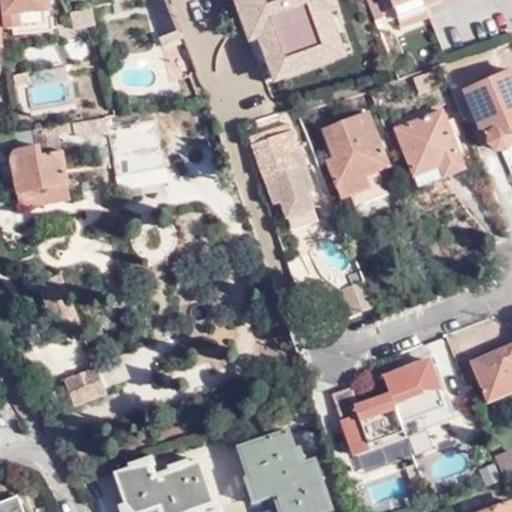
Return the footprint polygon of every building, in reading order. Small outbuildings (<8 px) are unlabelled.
[(52,22),(50,0),(6,0),(9,29),(13,28),(14,33),(20,32),(20,38),(59,34),(57,22),(52,22)] [(161,50),(183,42),(167,0),(150,0),(148,1),(161,39),(157,41),(161,50)] [(222,8),(219,0),(198,0),(202,14),(222,8)] [(355,9),(352,0),(236,0),(267,87),(360,55),(345,12),(355,9)] [(418,2),(422,0),(384,0),(394,23),(422,12),(418,2)] [(422,12),(394,23),(398,34),(426,22),(422,12)] [(472,59),(441,71),(460,120),(474,116),(486,147),(490,146),(492,149),(495,151),(499,151),(502,151),(505,149),(507,146),(509,143),(508,139),(511,137),(511,71),(482,83),(472,59)] [(197,104),(204,103),(195,76),(188,79),(197,104)] [(341,195),(366,186),(363,175),(388,165),(367,110),(324,128),(335,156),(327,160),(341,195)] [(413,177),(441,167),(445,178),(462,171),(439,114),(396,131),(413,177)] [(103,144),(111,193),(165,184),(157,138),(177,134),(175,119),(134,126),(133,121),(125,122),(126,127),(91,134),(93,145),(103,144)] [(76,134),(74,125),(58,128),(60,137),(76,134)] [(19,193),(68,184),(60,137),(58,128),(33,132),(36,147),(11,151),(19,193)] [(316,192),(308,173),(299,148),(291,128),(274,134),(276,141),(267,145),(265,138),(251,143),(277,208),(283,205),(288,218),(314,209),(309,195),(316,192)] [(388,165),(363,175),(366,186),(392,176),(388,165)] [(441,167),(413,177),(418,188),(445,178),(441,167)] [(22,208),(70,199),(68,184),(19,193),(22,208)] [(165,184),(111,193),(112,202),(167,192),(165,184)] [(314,209),(288,218),(295,234),(320,224),(314,209)] [(90,242),(98,270),(178,247),(171,223),(135,234),(130,215),(111,220),(115,235),(90,242)] [(66,271),(41,277),(56,341),(81,336),(66,271)] [(349,319),(373,309),(363,284),(339,293),(349,319)] [(511,348),(472,365),(488,405),(511,395),(511,348)] [(352,396),(336,401),(347,433),(361,428),(369,450),(406,437),(406,433),(434,422),(432,417),(449,411),(432,365),(384,383),(392,406),(359,418),(352,396)] [(126,366),(103,375),(109,389),(132,380),(126,366)] [(96,402),(111,395),(109,389),(103,375),(102,373),(86,380),(96,402)] [(274,493),(277,502),(280,511),(332,511),(315,463),(309,465),(302,468),(298,454),(291,434),(240,451),(255,499),(274,493)] [(501,476),(511,471),(511,452),(510,447),(493,453),(501,476)] [(496,463),(479,467),(482,482),(499,479),(496,463)] [(218,511),(219,511),(203,466),(167,477),(168,482),(160,484),(153,465),(119,477),(132,511),(218,511)] [(389,472),(358,483),(364,501),(396,490),(389,472)] [(0,511),(24,511),(20,499),(0,506),(0,511)]
